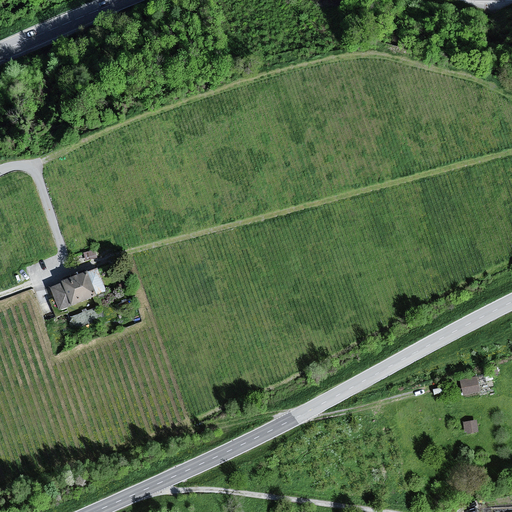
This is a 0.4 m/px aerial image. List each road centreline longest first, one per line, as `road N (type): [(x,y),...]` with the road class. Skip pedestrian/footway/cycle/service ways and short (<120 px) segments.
road 1 (secondary): [(94,511),(511,302)]
road 2 (track): [(376,511),(151,486)]
road 3 (unclassified): [(0,171),(25,165),(39,180),(62,255),(41,279)]
road 4 (secondary): [(123,0),(0,51)]
